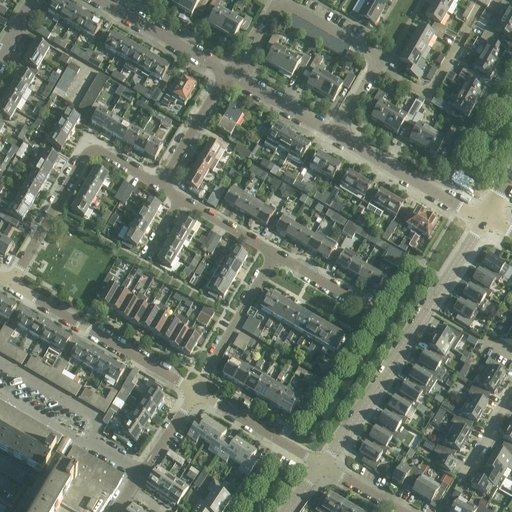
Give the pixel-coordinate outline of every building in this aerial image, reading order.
[(42,10),(48,13),(47,14),(59,21),(67,7),(55,0),(51,7),(46,4),(42,10)] [(178,9),(183,0),(166,0),(165,2),(178,9)] [(183,0),(178,9),(191,17),(198,5),(204,9),(208,0),(183,0)] [(220,33),(229,16),(217,9),(221,3),(215,0),(213,0),(207,11),(213,14),(207,26),(220,33)] [(366,0),(365,2),(357,16),(374,26),(385,7),(372,0),(366,0)] [(435,0),(431,7),(447,16),(453,4),(446,0),(435,0)] [(484,0),(481,5),(487,8),(491,0),(484,0)] [(465,11),(470,14),(474,6),(470,4),(465,11)] [(502,19),(511,25),(511,7),(510,6),(502,19)] [(67,7),(59,21),(70,28),(79,13),(67,7)] [(431,29),(444,36),(447,30),(441,26),(447,16),(431,7),(425,18),(434,23),(431,29)] [(461,18),(466,21),(470,14),(465,11),(461,18)] [(79,13),(70,28),(82,34),(90,20),(79,13)] [(286,26),(291,28),(297,18),(292,15),(288,21),(286,26)] [(229,16),(220,33),(233,41),(239,29),(245,33),(252,21),(245,17),(242,23),(229,16)] [(283,17),(280,22),(286,26),(288,21),(283,17)] [(296,31),(302,21),(297,18),(291,28),(296,31)] [(511,40),(511,25),(502,19),(495,32),(487,27),(483,34),(496,41),(499,35),(511,42),(511,40)] [(90,20),(82,34),(93,41),(101,26),(90,20)] [(301,35),(307,24),(302,21),(296,31),(301,35)] [(307,38),(312,27),(307,24),(301,35),(307,38)] [(312,41),(318,30),(312,27),(307,38),(312,41)] [(412,40),(428,49),(434,37),(441,41),(444,36),(431,29),(428,34),(419,28),(412,40)] [(39,29),(35,34),(47,41),(50,35),(39,29)] [(317,44),(323,33),(318,30),(312,41),(317,44)] [(322,47),(328,36),(323,33),(317,44),(322,47)] [(480,57),(497,67),(505,53),(493,46),(496,41),(483,34),(480,40),(487,44),(480,57)] [(116,57),(124,43),(112,36),(104,50),(116,57)] [(328,50),(334,39),(328,36),(322,47),(328,50)] [(278,71),(287,54),(275,47),(279,41),(272,37),(266,49),(272,52),(265,64),(278,71)] [(53,44),(59,48),(62,42),(56,38),(56,39),(53,44)] [(333,53),(339,42),(334,39),(328,50),(333,53)] [(406,51),(421,60),(428,49),(412,40),(406,51)] [(29,53),(43,61),(49,50),(36,42),(29,53)] [(62,42),(59,48),(64,51),(67,45),(62,42)] [(339,42),(333,53),(339,56),(345,46),(339,42)] [(124,43),(116,57),(127,63),(135,49),(124,43)] [(348,53),(349,50),(350,49),(345,46),(339,56),(344,59),(348,53)] [(136,73),(137,72),(138,70),(147,56),(135,49),(127,63),(125,66),(136,73)] [(80,52),(77,58),(88,64),(94,54),(88,51),(85,55),(80,52)] [(421,60),(406,51),(399,63),(409,68),(406,73),(419,81),(423,75),(415,71),(421,60)] [(43,61),(29,53),(23,64),(37,72),(43,61)] [(356,57),(348,53),(344,59),(352,64),(356,57)] [(94,54),(88,64),(98,70),(101,65),(96,61),(98,57),(94,54)] [(287,54),(278,71),(291,79),(298,67),(304,71),(311,59),(304,55),(300,61),(287,54)] [(62,55),(59,62),(66,66),(70,60),(62,55)] [(149,76),(152,73),(158,62),(147,56),(138,70),(137,72),(148,78),(149,76)] [(320,95),(329,78),(322,74),(325,70),(319,67),(323,60),(316,56),(309,68),(316,72),(307,88),(320,95)] [(440,56),(436,63),(440,66),(445,58),(440,56)] [(497,67),(480,57),(473,70),(465,65),(462,72),(474,79),(477,73),(489,80),(497,67)] [(158,62),(152,73),(149,76),(161,83),(169,69),(158,62)] [(67,70),(77,75),(80,70),(70,64),(67,70)] [(434,76),(437,70),(432,67),(429,73),(434,76)] [(77,75),(67,70),(64,74),(74,80),(77,75)] [(14,83),(28,91),(35,80),(21,72),(14,83)] [(114,72),(110,78),(116,81),(120,75),(114,72)] [(474,79),(462,72),(458,78),(466,82),(458,96),(475,105),(483,92),(470,85),(474,79)] [(54,87),(60,77),(53,73),(48,83),(49,84),(54,87)] [(74,80),(64,74),(61,79),(71,85),(74,80)] [(96,79),(106,85),(109,80),(99,74),(96,79)] [(120,75),(116,81),(122,85),(125,78),(120,75)] [(329,78),(320,95),(333,103),(342,87),(348,91),(355,78),(348,75),(342,86),(329,78)] [(71,85),(61,79),(58,84),(68,90),(71,85)] [(93,84),(103,90),(106,85),(96,79),(93,84)] [(168,93),(161,105),(168,109),(170,104),(175,107),(177,103),(183,106),(195,87),(193,86),(192,85),(191,84),(190,83),(188,83),(183,81),(174,96),(168,93)] [(28,91),(14,83),(9,93),(22,101),(28,91)] [(47,99),(51,93),(54,87),(49,84),(46,90),(42,96),(47,99)] [(68,90),(58,84),(55,90),(65,95),(68,90)] [(90,89),(100,95),(103,90),(93,84),(90,89)] [(136,85),(133,91),(139,95),(142,89),(136,85)] [(152,87),(149,93),(148,92),(142,89),(139,95),(144,98),(145,97),(150,101),(156,90),(152,87)] [(87,94),(97,100),(100,95),(90,89),(87,94)] [(132,94),(125,89),(125,90),(123,93),(121,98),(127,102),(132,94)] [(57,97),(62,100),(65,95),(55,90),(52,95),(57,97)] [(156,90),(150,101),(155,104),(162,93),(156,90)] [(383,127),(393,110),(381,103),(385,96),(379,92),(372,104),(378,108),(371,120),(383,127)] [(22,101),(9,93),(2,103),(16,111),(22,101)] [(84,99),(94,105),(97,100),(87,94),(84,99)] [(53,103),(57,97),(52,95),(49,101),(53,103)] [(444,104),(440,110),(452,117),(456,111),(468,118),(475,105),(458,96),(451,108),(444,104)] [(94,105),(84,99),(81,105),(91,110),(94,105)] [(137,102),(135,106),(142,110),(144,106),(146,102),(142,99),(139,103),(137,102)] [(35,108),(40,111),(44,105),(39,102),(35,108)] [(16,111),(2,103),(0,107),(0,116),(10,122),(16,111)] [(81,105),(78,110),(88,115),(91,110),(81,105)] [(144,106),(142,110),(149,114),(151,110),(144,106)] [(36,117),(37,117),(40,111),(35,108),(31,115),(36,117)] [(102,131),(110,117),(99,110),(91,124),(102,131)] [(223,121),(236,128),(242,118),(229,110),(223,121)] [(404,123),(409,126),(417,114),(411,110),(406,118),(393,110),(383,127),(397,135),(404,123)] [(59,122),(73,130),(80,120),(66,112),(59,122)] [(152,116),(156,119),(163,123),(165,118),(158,114),(155,112),(152,116)] [(422,149),(431,133),(419,125),(423,118),(422,117),(417,114),(409,126),(416,130),(409,142),(422,149)] [(39,116),(38,118),(35,122),(40,125),(44,119),(39,116)] [(112,136),(120,123),(110,117),(102,131),(112,136)] [(165,118),(163,123),(160,127),(167,131),(172,122),(165,118)] [(21,133),(26,136),(29,129),(32,124),(28,121),(25,127),(24,127),(21,133)] [(236,128),(223,121),(217,131),(230,138),(236,128)] [(40,125),(35,122),(32,129),(37,132),(40,125)] [(73,130),(59,122),(53,133),(67,141),(73,130)] [(123,143),(131,129),(120,123),(112,136),(123,143)] [(260,140),(261,138),(267,129),(263,127),(259,125),(254,134),(252,138),(259,142),(260,140)] [(278,149),(286,134),(275,127),(266,141),(266,142),(264,146),(275,153),(278,149)] [(431,133),(422,149),(435,157),(442,145),(448,148),(458,131),(452,127),(444,140),(431,133)] [(133,149),(141,135),(131,129),(123,143),(133,149)] [(26,136),(21,133),(17,139),(22,142),(26,136)] [(67,141),(53,133),(47,144),(61,152),(67,141)] [(288,157),(297,141),(286,134),(278,149),(289,155),(287,157),(288,157)] [(144,155),(152,142),(152,141),(141,135),(133,149),(144,155)] [(152,141),(152,142),(144,155),(155,161),(163,147),(152,141)] [(288,157),(287,159),(299,167),(301,166),(301,165),(302,166),(307,159),(304,157),(309,148),(297,141),(288,157)] [(203,154),(218,163),(227,148),(219,143),(217,147),(209,143),(203,154)] [(19,151),(24,154),(28,147),(23,145),(19,151)] [(237,146),(234,152),(248,160),(251,155),(237,146)] [(12,147),(9,153),(14,156),(16,157),(17,156),(19,151),(12,147)] [(16,157),(20,160),(24,154),(19,151),(17,156),(16,157)] [(38,163),(52,171),(59,159),(45,151),(38,163)] [(218,163),(203,154),(197,164),(209,171),(212,173),(218,163)] [(320,176),(329,162),(317,155),(309,169),(320,176)] [(3,164),(8,167),(11,161),(6,158),(3,164)] [(265,170),(269,164),(263,161),(259,167),(265,170)] [(329,162),(320,176),(332,183),(340,168),(329,162)] [(46,181),(52,171),(38,163),(35,169),(31,167),(28,171),(32,173),(46,181)] [(209,171),(197,164),(191,175),(203,182),(209,171)] [(269,164),(265,170),(271,173),(274,167),(269,164)] [(7,172),(12,175),(15,168),(11,165),(7,172)] [(254,176),(257,170),(252,167),(248,173),(254,176)] [(114,176),(101,168),(99,171),(95,169),(89,179),(102,187),(108,177),(112,180),(114,176)] [(228,176),(234,179),(238,174),(232,170),(228,176)] [(257,170),(254,176),(264,182),(267,175),(257,170)] [(3,178),(8,181),(12,175),(7,172),(3,178)] [(294,172),(292,177),(286,173),(284,177),(278,174),(276,178),(279,179),(282,181),(292,188),(298,178),(300,175),(297,174),(294,172)] [(26,183),(40,191),(46,181),(32,173),(26,183)] [(339,190),(341,191),(351,197),(360,181),(348,174),(339,190)] [(203,182),(191,175),(185,185),(190,188),(188,192),(198,198),(201,194),(197,192),(203,182)] [(303,194),(306,188),(301,185),(303,180),(298,178),(292,188),(303,194)] [(102,187),(89,179),(83,190),(96,198),(102,187)] [(275,188),(278,182),(273,179),(269,185),(275,188)] [(360,181),(351,197),(362,203),(371,187),(360,181)] [(278,182),(275,188),(280,191),(283,185),(278,182)] [(40,191),(26,183),(20,194),(34,202),(40,191)] [(122,198),(129,186),(124,183),(116,195),(122,198)] [(218,190),(224,194),(227,189),(221,185),(218,190)] [(129,186),(122,198),(127,202),(134,189),(129,186)] [(233,187),(224,203),(234,209),(243,194),(233,187)] [(287,187),(281,198),(287,201),(289,197),(293,191),(287,187)] [(330,209),(341,191),(339,190),(335,187),(330,196),(324,206),(330,209)] [(96,198),(83,190),(77,201),(90,208),(96,198)] [(316,194),(313,200),(324,206),(330,196),(324,193),(322,197),(316,194)] [(384,212),(392,200),(380,193),(377,198),(374,196),(366,211),(380,219),(384,212)] [(34,202),(20,194),(14,204),(28,212),(34,202)] [(243,194),(234,209),(245,215),(254,200),(243,194)] [(302,196),(299,202),(304,206),(308,199),(302,196)] [(211,197),(206,205),(214,209),(219,202),(211,197)] [(137,208),(141,210),(152,216),(155,218),(161,207),(147,199),(144,205),(140,203),(137,208)] [(308,199),(304,206),(309,208),(313,202),(308,199)] [(254,200),(245,215),(255,221),(264,206),(254,200)] [(392,200),(384,212),(395,219),(403,206),(392,200)] [(90,208),(77,201),(71,211),(84,219),(90,208)] [(8,215),(22,223),(28,212),(14,204),(8,215)] [(320,215),(324,208),(318,205),(314,211),(320,215)] [(264,206),(255,221),(266,228),(275,212),(264,206)] [(359,206),(350,221),(356,225),(358,220),(364,209),(359,206)] [(155,218),(152,216),(141,210),(135,220),(149,228),(155,218)] [(415,211),(405,228),(414,233),(413,234),(412,233),(410,235),(410,234),(406,240),(411,243),(426,217),(422,215),(422,212),(419,211),(416,212),(415,211)] [(286,237),(293,225),(295,220),(285,214),(275,231),(286,237)] [(336,224),(339,217),(334,214),(330,221),(336,224)] [(6,217),(3,221),(10,225),(13,220),(6,217)] [(339,217),(336,224),(341,227),(344,220),(339,217)] [(426,217),(411,243),(415,246),(421,237),(427,240),(437,224),(436,223),(436,220),(433,219),(430,220),(426,217)] [(195,227),(197,224),(197,223),(188,218),(186,222),(182,219),(175,230),(189,238),(192,240),(195,235),(191,233),(195,227)] [(13,220),(10,225),(16,229),(18,225),(19,224),(13,221),(13,220)] [(149,228),(135,220),(129,231),(142,239),(149,228)] [(392,223),(382,240),(384,242),(387,243),(398,226),(395,224),(392,222),(392,223)] [(347,237),(354,226),(348,223),(342,234),(347,237)] [(296,243),(303,231),(293,225),(286,237),(296,243)] [(354,226),(347,237),(352,240),(358,229),(354,226)] [(169,241),(183,248),(186,242),(189,244),(192,240),(189,238),(175,230),(169,241)] [(142,239),(129,231),(123,242),(133,247),(136,249),(142,239)] [(303,231),(296,243),(307,249),(314,237),(303,231)] [(369,235),(363,231),(360,238),(365,241),(369,235)] [(208,249),(216,236),(210,233),(203,246),(208,249)] [(317,255),(324,243),(326,239),(316,233),(314,237),(307,249),(317,255)] [(369,235),(365,241),(370,244),(374,237),(369,235)] [(208,249),(214,252),(221,239),(216,236),(208,249)] [(2,239),(0,242),(0,256),(4,259),(12,245),(2,239)] [(337,245),(327,239),(324,243),(317,255),(328,261),(335,249),(337,245)] [(163,251),(177,258),(183,248),(169,241),(163,251)] [(379,241),(375,247),(386,253),(389,247),(384,244),(379,241)] [(123,242),(121,246),(130,251),(133,247),(123,242)] [(226,256),(225,258),(228,260),(241,268),(247,257),(243,255),(245,251),(236,246),(230,256),(229,255),(226,256)] [(389,247),(386,253),(400,261),(404,255),(389,247)] [(347,272),(354,261),(356,256),(345,250),(343,254),(336,266),(347,272)] [(177,258),(163,251),(157,261),(170,269),(177,258)] [(485,268),(482,273),(495,282),(498,284),(501,278),(502,279),(509,269),(505,266),(488,256),(482,266),(483,267),(485,268)] [(241,268),(225,258),(218,269),(235,278),(241,268)] [(357,278),(364,267),(354,261),(347,272),(357,278)] [(367,284),(374,273),(364,267),(357,278),(367,284)] [(235,278),(218,269),(213,279),(229,288),(235,278)] [(486,297),(485,297),(488,299),(494,290),(491,288),(495,282),(482,273),(478,271),(472,281),(480,286),(477,291),(486,297)] [(374,273),(367,284),(378,290),(385,279),(374,273)] [(108,275),(101,287),(107,290),(99,303),(110,309),(123,285),(120,291),(109,285),(113,279),(108,275)] [(213,279),(206,290),(209,292),(210,292),(208,296),(216,300),(218,297),(223,300),(229,288),(213,279)] [(129,297),(124,294),(128,287),(123,285),(110,309),(119,314),(128,299),(129,299),(130,298),(129,297)] [(477,291),(469,286),(462,296),(471,301),(467,306),(467,307),(476,312),(479,314),(482,308),(483,306),(483,304),(482,303),(485,297),(486,297),(477,291)] [(272,317),(281,301),(270,294),(260,310),(272,317)] [(119,314),(118,316),(129,322),(143,298),(138,296),(135,302),(130,300),(131,298),(129,297),(130,298),(129,299),(128,299),(119,314)] [(150,309),(149,308),(148,310),(143,307),(147,301),(143,298),(129,322),(139,328),(140,326),(149,311),(148,311),(149,309),(150,309)] [(282,323),(292,307),(281,301),(272,317),(282,323)] [(467,307),(467,306),(459,301),(453,311),(461,317),(458,322),(469,329),(475,320),(472,319),(476,312),(467,307)] [(5,302),(0,309),(0,317),(7,322),(16,308),(5,302)] [(150,332),(152,329),(164,308),(159,306),(156,312),(150,309),(149,309),(148,311),(149,311),(140,326),(150,332)] [(292,307),(282,323),(293,329),(302,313),(292,307)] [(164,308),(152,329),(150,332),(160,338),(170,321),(164,317),(168,311),(164,308)] [(214,314),(204,308),(200,314),(211,320),(214,314)] [(28,334),(36,320),(24,313),(16,327),(28,334)] [(302,313),(293,329),(303,335),(313,319),(302,313)] [(196,322),(206,328),(208,326),(211,320),(200,314),(196,322)] [(170,321),(160,338),(169,343),(168,345),(169,345),(184,320),(180,317),(176,324),(170,321)] [(260,324),(249,318),(245,324),(257,331),(260,324)] [(314,342),(323,325),(313,319),(303,335),(314,342)] [(39,341),(47,327),(36,320),(28,334),(39,341)] [(179,351),(189,334),(183,331),(188,322),(184,320),(169,345),(179,351)] [(253,337),(257,331),(245,324),(242,330),(253,337)] [(323,325),(314,342),(324,348),(334,332),(323,325)] [(511,326),(511,327),(506,336),(503,334),(500,340),(502,341),(505,343),(511,347),(511,326)] [(0,340),(2,342),(9,330),(3,327),(0,333),(0,340)] [(47,327),(39,341),(50,347),(58,333),(47,327)] [(454,352),(462,337),(448,328),(445,333),(440,330),(434,339),(451,350),(454,352)] [(179,351),(189,357),(197,345),(199,340),(200,340),(202,335),(192,329),(189,334),(179,351)] [(2,342),(7,345),(14,333),(9,330),(2,342)] [(334,332),(324,348),(335,354),(344,338),(334,332)] [(70,340),(58,333),(50,347),(48,350),(60,357),(62,354),(70,340)] [(247,347),(251,340),(240,334),(236,340),(247,347)] [(451,350),(434,339),(428,349),(434,352),(430,357),(442,364),(441,365),(444,366),(448,360),(445,359),(451,350)] [(243,353),(247,347),(236,340),(232,347),(243,353)] [(277,342),(273,349),(279,352),(283,345),(277,342)] [(6,358),(12,348),(7,345),(1,355),(6,358)] [(82,366),(90,352),(78,345),(70,359),(82,366)] [(11,361),(17,351),(12,348),(6,358),(11,361)] [(16,364),(22,353),(18,351),(17,351),(11,361),(16,364)] [(93,372),(101,358),(90,352),(82,366),(93,372)] [(21,367),(27,356),(23,354),(22,353),(16,364),(21,367)] [(434,381),(438,375),(441,371),(438,369),(441,364),(441,365),(442,364),(430,357),(424,353),(418,363),(425,368),(422,373),(432,379),(434,381)] [(104,379),(113,365),(101,358),(93,372),(104,379)] [(31,359),(25,369),(30,372),(36,362),(35,361),(31,359)] [(56,373),(63,362),(58,359),(51,370),(56,373)] [(233,383),(243,367),(232,360),(222,376),(233,383)] [(502,368),(488,360),(485,365),(488,367),(482,376),(499,386),(505,376),(499,373),(502,368)] [(36,362),(30,372),(35,375),(41,365),(40,364),(36,362)] [(63,362),(56,373),(61,376),(68,365),(63,362)] [(40,378),(46,367),(44,366),(41,365),(35,375),(40,378)] [(113,365),(104,379),(116,385),(124,371),(113,365)] [(45,381),(51,370),(46,367),(40,378),(45,381)] [(244,389),(253,373),(243,367),(233,383),(244,389)] [(304,377),(306,373),(298,368),(294,375),(299,377),(300,374),(304,377)] [(316,368),(313,372),(322,377),(324,373),(316,368)] [(432,379),(422,373),(415,369),(408,379),(417,384),(414,389),(422,394),(422,395),(424,396),(426,393),(428,394),(436,382),(434,381),(432,379)] [(50,384),(56,373),(51,370),(45,381),(50,384)] [(55,387),(61,376),(56,373),(50,384),(55,387)] [(254,395),(264,379),(253,373),(244,389),(254,395)] [(459,374),(456,380),(461,383),(463,380),(465,378),(459,374)] [(60,390),(66,379),(61,376),(55,387),(60,390)] [(493,396),(499,386),(482,376),(477,385),(474,383),(472,387),(471,389),(485,397),(488,393),(491,394),(493,396)] [(131,385),(134,380),(129,377),(122,389),(128,393),(129,393),(131,394),(135,387),(131,385)] [(306,392),(313,396),(323,382),(314,377),(306,392)] [(65,392),(71,382),(66,379),(60,390),(65,392)] [(265,401),(274,385),(264,379),(254,395),(265,401)] [(71,382),(65,392),(70,395),(76,385),(72,382),(71,382)] [(163,391),(149,382),(145,388),(150,391),(143,401),(156,411),(157,411),(162,404),(161,404),(164,399),(159,396),(163,391)] [(422,394),(414,389),(405,384),(399,394),(407,399),(404,404),(411,409),(415,412),(419,406),(416,404),(422,395),(422,394)] [(75,398),(81,388),(77,386),(76,385),(70,395),(75,398)] [(276,408),(285,391),(274,385),(265,401),(276,408)] [(485,397),(471,389),(468,394),(471,396),(465,405),(482,415),(488,406),(482,403),(485,397)] [(85,390),(79,401),(84,404),(90,393),(89,392),(85,390)] [(105,402),(110,405),(117,393),(112,390),(105,402)] [(285,391),(276,408),(289,415),(299,399),(285,391)] [(89,406),(95,396),(95,395),(90,393),(84,404),(89,406)] [(95,396),(89,406),(94,409),(100,399),(95,396)] [(411,409),(404,404),(394,398),(387,408),(396,414),(393,419),(401,424),(404,426),(407,420),(405,418),(410,409),(411,409)] [(100,399),(94,409),(99,412),(105,401),(100,399)] [(110,405),(105,402),(105,401),(99,412),(104,415),(110,405)] [(156,411),(143,401),(136,412),(149,421),(150,422),(155,415),(154,414),(156,411)] [(0,449),(20,415),(0,402),(0,449)] [(445,413),(448,407),(443,404),(440,410),(445,413)] [(482,415),(465,405),(460,414),(457,413),(454,418),(468,427),(471,422),(476,425),(482,415)] [(112,406),(109,411),(114,414),(118,416),(121,411),(112,406)] [(107,426),(114,414),(109,411),(102,423),(107,426)] [(149,421),(136,412),(129,423),(142,432),(143,433),(148,426),(147,425),(149,421)] [(401,424),(393,419),(384,413),(378,423),(386,429),(383,434),(392,439),(391,439),(394,441),(398,435),(395,434),(401,424)] [(57,447),(62,439),(20,415),(0,449),(0,451),(41,475),(50,459),(48,458),(55,446),(57,447)] [(471,428),(468,427),(454,418),(450,424),(453,426),(448,435),(465,445),(470,435),(468,433),(471,428)] [(140,436),(142,433),(142,432),(129,423),(125,420),(117,431),(113,436),(126,445),(130,440),(135,443),(140,436)] [(205,444),(215,428),(216,427),(206,420),(201,427),(196,424),(187,438),(196,444),(199,440),(205,444)] [(217,458),(226,444),(221,441),(226,433),(216,427),(215,428),(205,444),(210,447),(207,452),(217,458)] [(392,439),(383,434),(375,428),(368,439),(377,444),(374,449),(382,454),(382,455),(385,456),(388,451),(386,449),(391,439),(392,439)] [(511,432),(508,430),(502,440),(507,443),(505,448),(511,452),(511,432)] [(465,445),(448,435),(443,444),(440,442),(436,448),(451,456),(454,451),(459,454),(465,445)] [(235,464),(246,447),(236,440),(231,447),(226,444),(217,458),(226,464),(229,460),(235,464)] [(375,472),(379,466),(376,464),(378,461),(382,455),(382,454),(374,449),(365,444),(359,454),(367,459),(364,464),(375,472)] [(433,454),(433,453),(439,456),(433,466),(449,475),(450,476),(456,466),(453,464),(452,463),(448,461),(451,456),(436,448),(432,445),(428,451),(433,454)] [(247,478),(256,464),(251,461),(256,453),(246,447),(235,464),(240,467),(237,472),(247,478)] [(491,460),(507,469),(511,461),(511,452),(505,448),(501,453),(496,450),(491,460)] [(123,478),(122,478),(73,449),(36,511),(102,511),(110,501),(123,478)] [(179,458),(174,455),(169,452),(166,457),(176,464),(179,458)] [(181,467),(185,462),(179,458),(176,464),(181,467)] [(507,469),(491,460),(485,469),(482,474),(502,486),(505,480),(502,479),(507,469)] [(428,466),(423,463),(418,471),(424,474),(428,466)] [(410,485),(418,471),(412,467),(411,470),(401,465),(391,481),(401,487),(404,482),(410,485)] [(158,469),(146,486),(157,493),(168,476),(158,469)] [(191,469),(189,472),(196,477),(199,474),(191,469)] [(422,477),(424,474),(418,471),(410,485),(414,488),(411,493),(422,499),(431,482),(422,477)] [(202,474),(198,480),(203,483),(207,477),(202,474)] [(502,486),(487,477),(482,474),(479,480),(476,478),(471,488),(479,493),(487,498),(492,500),(497,491),(498,491),(502,486)] [(167,500),(178,483),(168,476),(157,493),(167,500)] [(447,476),(442,484),(443,485),(447,488),(448,488),(453,479),(448,477),(447,476)] [(226,490),(221,486),(213,481),(207,490),(211,493),(207,499),(224,510),(231,500),(224,495),(227,490),(226,490)] [(447,488),(443,485),(442,484),(440,487),(431,482),(422,499),(431,504),(434,499),(439,502),(447,488)] [(6,483),(0,493),(0,502),(12,509),(22,492),(6,483)] [(176,507),(188,489),(178,483),(167,500),(176,507)] [(455,492),(454,493),(447,507),(452,510),(450,511),(463,511),(468,504),(459,499),(461,496),(455,492)] [(316,511),(339,511),(344,504),(330,496),(325,505),(321,503),(316,511)] [(222,511),(224,510),(207,499),(203,505),(199,502),(193,511),(195,511),(222,511)] [(481,500),(478,506),(484,509),(487,503),(481,500)]
